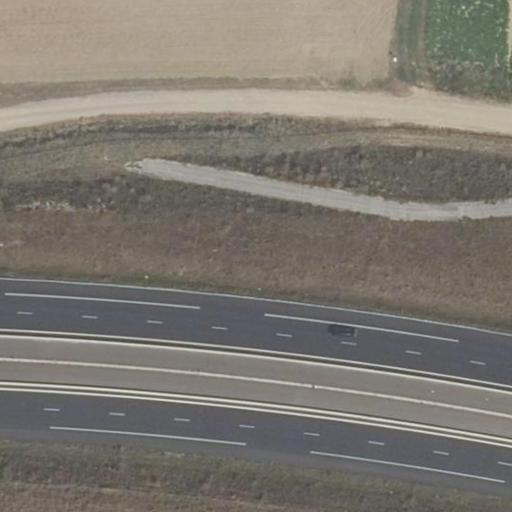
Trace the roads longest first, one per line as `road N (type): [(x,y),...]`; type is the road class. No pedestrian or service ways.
road 1 (trunk): [(0,406),(248,428),(511,466)]
road 2 (trunk): [(511,365),(268,326),(0,311)]
road 3 (track): [(511,122),(420,106),(156,99),(0,117)]
road 4 (track): [(511,148),(356,138),(111,150),(0,168)]
road 5 (track): [(428,213),(422,247),(0,232)]
road 6 (track): [(111,150),(398,212),(511,208)]
road 7 (track): [(253,511),(146,497),(0,491)]
